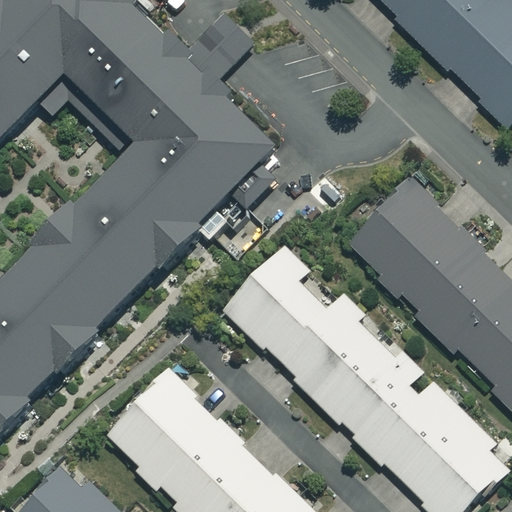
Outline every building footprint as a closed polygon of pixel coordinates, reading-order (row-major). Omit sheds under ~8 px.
[(0,439),(289,146),(140,0),(0,0),(0,146),(67,87),(138,157),(0,287),(0,439)] [(375,0),(402,25),(400,27),(509,129),(511,125),(511,2),(509,0),(487,0),(486,2),(484,0),(375,0)] [(511,282),(406,181),(346,243),(382,277),(377,282),(454,355),(458,351),(496,387),(490,392),(511,412),(511,282)] [(311,273),(285,247),(225,308),(430,511),(465,511),(511,464),(511,463),(432,384),(419,397),(409,388),(422,374),(343,296),(334,304),(306,277),(311,273)] [(313,511),(167,371),(105,435),(177,504),(172,508),(176,511),(313,511)] [(86,488),(63,467),(22,511),(118,511),(89,486),(86,488)]
